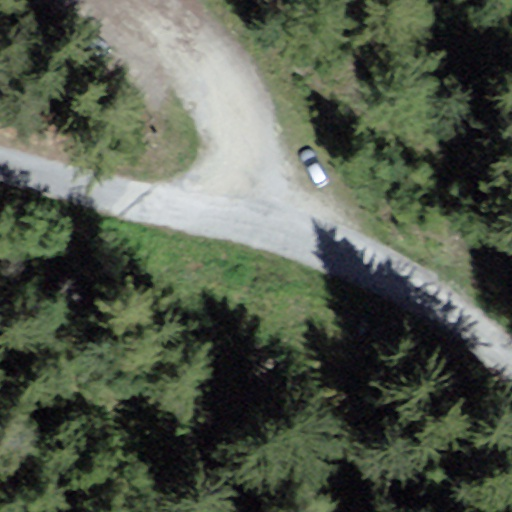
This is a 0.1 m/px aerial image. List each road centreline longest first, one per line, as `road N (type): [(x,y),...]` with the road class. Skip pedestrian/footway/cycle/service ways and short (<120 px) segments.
road 1 (unclassified): [(0,160),(328,250),(431,298),(511,359)]
road 2 (track): [(144,0),(252,146),(256,182),(245,226)]
